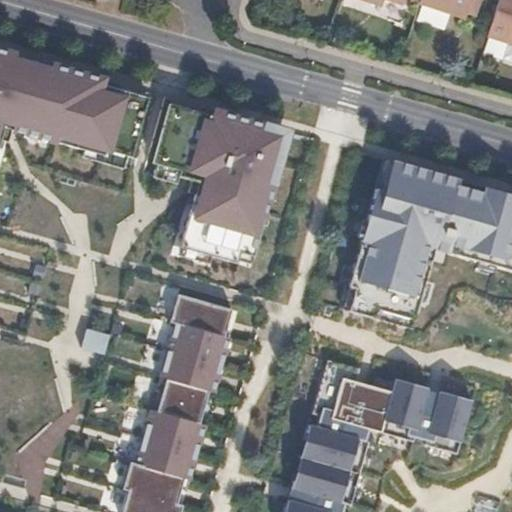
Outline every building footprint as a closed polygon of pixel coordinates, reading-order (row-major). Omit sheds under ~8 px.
[(421,0),(420,6),(466,20),(468,14),(477,16),(482,0),(421,0)] [(511,0),(500,0),(489,37),(511,44),(511,0)] [(0,138),(3,129),(36,139),(38,133),(51,137),(49,142),(102,157),(103,152),(129,159),(146,100),(99,86),(101,81),(49,67),(48,72),(13,62),(15,57),(3,53),(1,58),(0,57),(0,138)] [(212,118),(167,106),(150,165),(190,176),(188,182),(195,184),(177,249),(234,265),(237,255),(250,258),(270,188),(265,186),(269,174),(274,175),(281,151),(276,149),(281,132),(243,122),(242,126),(234,124),(235,120),(213,113),(212,118)] [(511,273),(511,208),(376,168),(336,318),(409,336),(430,251),(511,273)] [(229,311),(175,296),(167,323),(173,325),(158,378),(164,380),(154,412),(149,411),(133,464),(128,463),(120,490),(126,491),(119,511),(178,511),(180,506),(174,504),(181,479),(187,481),(202,426),(197,425),(206,392),(211,394),(227,339),(221,338),(229,311)] [(108,338),(87,331),(79,349),(102,357),(108,338)] [(458,458),(475,398),(397,377),(391,391),(359,383),(366,367),(325,357),(283,511),(355,511),(377,436),(458,458)]
